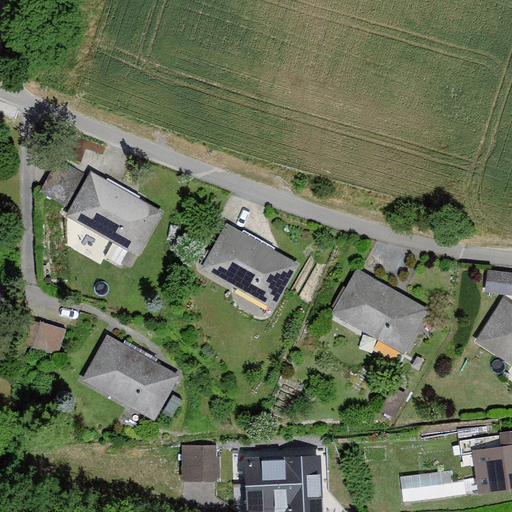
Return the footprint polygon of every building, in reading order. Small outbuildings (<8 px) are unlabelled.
[(42,192),(65,204),(84,168),(61,156),(42,192)] [(165,213),(96,172),(69,218),(137,259),(165,213)] [(298,265),(230,227),(206,271),(274,309),(298,265)] [(436,310),(366,268),(339,312),(409,354),(436,310)] [(511,270),(493,269),(491,290),(511,291),(511,270)] [(511,301),(506,298),(480,343),(511,361),(511,301)] [(37,319),(30,340),(59,350),(66,329),(37,319)] [(182,375),(110,337),(87,380),(159,418),(182,375)] [(511,440),(481,445),(488,495),(511,491),(511,440)] [(220,446),(183,446),(183,480),(220,479),(220,446)] [(324,511),(321,451),(244,456),(248,509),(291,506),(291,511),(294,511),(324,511)] [(464,469),(401,478),(405,501),(468,492),(464,469)]
